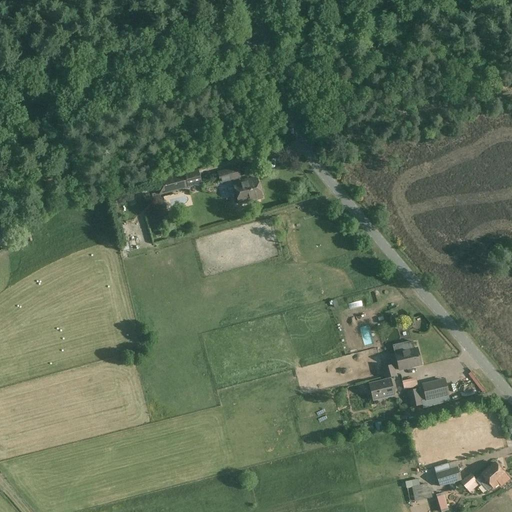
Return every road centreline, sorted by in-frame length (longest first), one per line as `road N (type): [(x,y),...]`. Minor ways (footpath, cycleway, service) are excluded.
road 1 (unclassified): [(511,396),(319,168),(262,38)]
road 2 (tertiary): [(0,109),(262,38)]
road 3 (tertiary): [(262,38),(398,0)]
